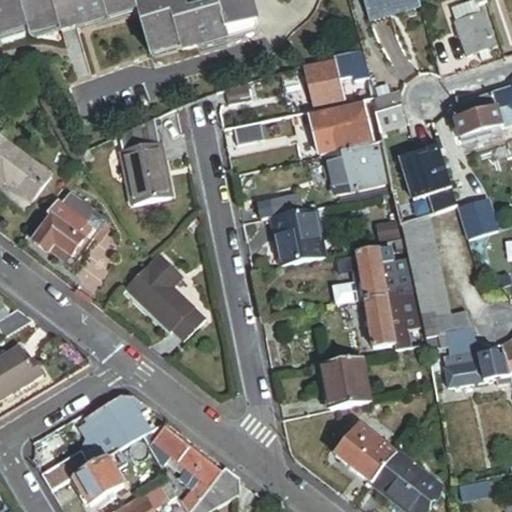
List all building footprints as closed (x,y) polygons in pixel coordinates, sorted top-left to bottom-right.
[(34,28),(25,0),(0,0),(0,45),(7,43),(5,37),(34,28)] [(141,12),(137,0),(25,0),(34,28),(35,31),(37,38),(66,29),(68,35),(141,12)] [(251,0),(137,0),(141,12),(142,14),(155,57),(186,47),(189,56),(203,52),(233,42),(232,38),(261,29),(251,0)] [(420,7),(417,0),(366,0),(372,20),(420,7)] [(472,0),(475,7),(476,9),(481,7),(483,13),(485,12),(489,11),(485,0),(472,0)] [(476,9),(475,7),(452,14),(456,25),(486,16),(485,12),(483,13),(481,7),(476,9)] [(140,19),(142,14),(141,12),(68,35),(68,38),(72,40),(140,19)] [(486,16),(456,25),(456,26),(467,59),(477,56),(481,68),(491,64),(487,53),(497,49),(486,16)] [(35,31),(34,28),(5,37),(7,43),(34,35),(35,31)] [(41,43),(68,35),(66,29),(37,38),(38,41),(41,43)] [(262,35),(261,29),(232,38),(233,42),(203,52),(204,57),(208,58),(260,43),(262,35)] [(0,52),(7,50),(9,47),(7,43),(0,45),(0,52)] [(161,64),(189,56),(186,47),(155,57),(156,60),(161,64)] [(376,102),(366,56),(357,58),(357,60),(359,67),(354,68),(354,71),(344,74),(346,83),(354,81),(355,85),(360,108),(368,106),(376,105),(376,102)] [(340,64),(340,68),(342,67),(344,74),(354,71),(354,68),(359,67),(357,60),(340,64)] [(342,67),(340,68),(311,75),(319,111),(350,104),(346,83),(344,74),(342,67)] [(254,90),(254,88),(230,95),(234,110),(258,102),(254,90)] [(511,92),(503,95),(503,97),(497,99),(501,112),(506,131),(511,129),(511,92)] [(501,112),(497,99),(453,112),(453,113),(457,125),(501,112)] [(360,108),(314,117),(324,162),(332,160),(336,159),(356,155),(368,151),(377,149),(368,106),(360,108)] [(410,128),(404,109),(379,116),(380,121),(384,135),(396,131),(402,152),(388,155),(388,160),(414,153),(407,129),(410,128)] [(463,144),(506,131),(501,112),(457,125),(463,144)] [(180,203),(162,121),(127,138),(141,209),(180,203)] [(266,126),(239,132),(242,148),(270,143),(266,126)] [(396,131),(384,135),(386,146),(388,155),(402,152),(396,131)] [(54,183),(0,141),(0,195),(6,187),(34,209),(54,183)] [(369,153),(368,151),(356,155),(360,170),(376,167),(381,189),(392,187),(384,150),(369,153)] [(360,170),(356,155),(336,159),(345,199),(365,193),(360,170)] [(345,199),(336,159),(332,160),(342,200),(345,199)] [(365,193),(381,189),(376,167),(360,170),(365,193)] [(458,211),(449,182),(397,198),(396,198),(402,228),(429,220),(458,211)] [(92,246),(107,227),(72,199),(64,209),(60,205),(50,218),(45,215),(26,239),(35,246),(50,258),(51,256),(60,262),(65,256),(72,261),(87,242),(92,246)] [(262,208),(265,225),(276,223),(294,219),(291,202),(262,208)] [(330,263),(320,214),(294,219),(276,223),(286,272),(330,263)] [(449,323),(429,220),(402,228),(406,244),(416,298),(426,347),(437,344),(437,345),(442,344),(470,334),(465,318),(449,323)] [(395,253),(383,255),(385,269),(398,267),(395,253)] [(361,259),(370,307),(392,303),(385,269),(383,255),(361,259)] [(72,261),(65,256),(60,262),(67,268),(72,261)] [(186,283),(163,260),(130,294),(174,338),(175,337),(186,348),(209,325),(176,293),(186,283)] [(427,351),(426,347),(416,298),(404,301),(406,307),(414,354),(427,351)] [(406,307),(404,301),(392,303),(393,309),(406,307)] [(392,303),(370,307),(378,354),(400,350),(393,309),(392,303)] [(400,350),(401,356),(414,354),(406,307),(393,309),(400,350)] [(34,324),(20,313),(0,324),(0,336),(4,343),(34,324)] [(317,317),(293,322),(297,340),(321,335),(317,317)] [(477,344),(471,334),(470,334),(442,344),(445,355),(477,345),(477,344)] [(441,366),(432,368),(435,381),(442,379),(442,383),(449,381),(446,369),(480,360),(480,359),(477,345),(445,355),(442,344),(437,345),(441,366)] [(437,345),(428,348),(432,368),(441,366),(437,345)] [(32,367),(22,350),(0,362),(0,406),(45,380),(36,364),(32,367)] [(435,381),(433,382),(436,396),(438,404),(499,386),(505,384),(511,381),(511,378),(507,362),(501,364),(500,360),(481,365),(480,360),(446,369),(449,381),(442,383),(442,379),(435,381)] [(366,363),(326,370),(335,416),(374,408),(366,363)] [(109,462),(144,441),(153,436),(142,419),(132,401),(122,401),(85,422),(87,426),(108,460),(109,462)] [(132,401),(142,419),(151,414),(133,401),(132,401)] [(93,450),(101,464),(108,460),(87,426),(79,431),(85,439),(83,451),(86,455),(93,450)] [(153,436),(144,441),(154,459),(195,493),(201,486),(154,445),(166,430),(167,427),(153,436)] [(201,486),(195,493),(183,509),(182,510),(183,511),(217,511),(239,499),(239,482),(227,473),(223,477),(166,430),(154,445),(201,486)] [(376,491),(401,458),(363,430),(338,462),(376,491)] [(32,461),(43,480),(59,470),(52,458),(66,449),(57,435),(36,448),(32,461)] [(51,496),(72,484),(102,466),(101,464),(93,450),(86,455),(59,470),(43,480),(42,480),(51,496)] [(446,493),(401,458),(376,491),(391,503),(403,511),(431,511),(442,498),(446,493)] [(102,466),(72,484),(89,511),(123,490),(107,463),(102,466)] [(442,511),(449,503),(442,498),(431,511),(442,511)] [(150,511),(144,501),(124,511),(150,511)] [(403,511),(391,503),(385,511),(387,511),(403,511)]
